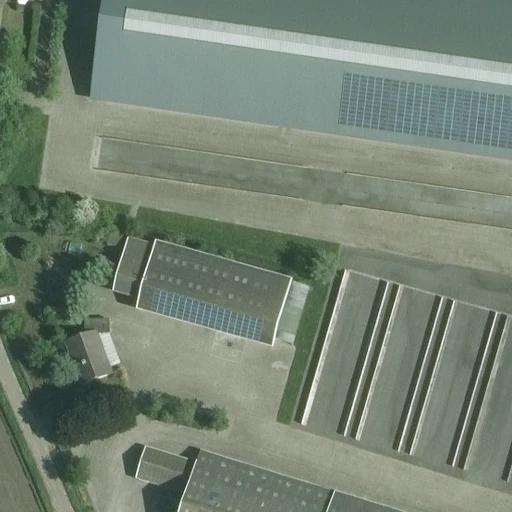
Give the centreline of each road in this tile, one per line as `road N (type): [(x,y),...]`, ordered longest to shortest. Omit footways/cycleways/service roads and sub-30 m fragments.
road 1 (unknown): [(111,511),(142,415),(494,511)]
road 2 (unclassified): [(65,511),(0,359)]
